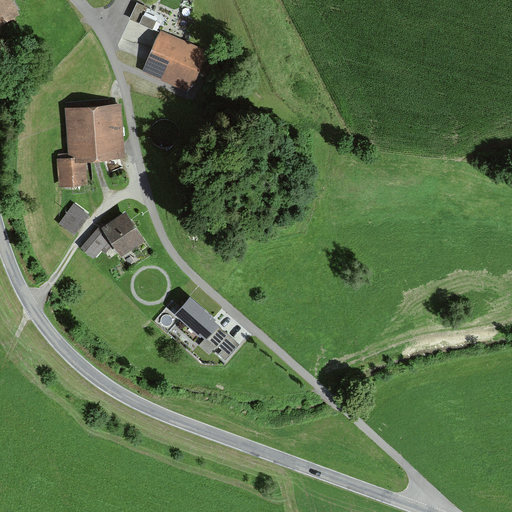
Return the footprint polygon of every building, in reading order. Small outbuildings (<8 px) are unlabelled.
[(12,0),(0,0),(0,27),(21,16),(12,0)] [(130,17),(157,27),(162,11),(135,1),(130,17)] [(208,53),(161,34),(145,73),(192,92),(208,53)] [(120,105),(68,109),(72,155),(58,157),(60,186),(88,184),(86,159),(124,156),(120,105)] [(88,215),(73,204),(59,224),(74,235),(88,215)] [(142,239),(122,212),(101,228),(121,255),(142,239)] [(187,297),(174,312),(227,360),(240,345),(187,297)]
